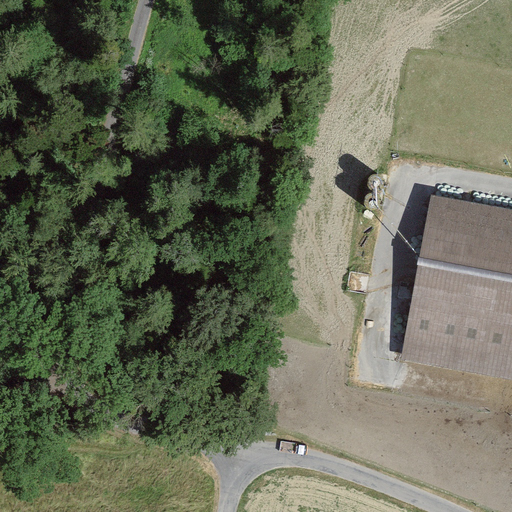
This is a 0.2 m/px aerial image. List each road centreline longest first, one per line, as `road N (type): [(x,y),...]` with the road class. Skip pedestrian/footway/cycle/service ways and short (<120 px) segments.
road 1 (unclassified): [(236,453),(104,412),(72,388),(62,365),(71,275),(146,0)]
road 2 (residential): [(448,511),(328,464),(236,453)]
